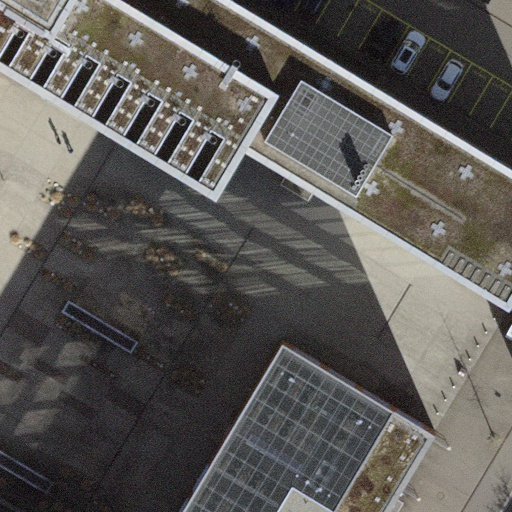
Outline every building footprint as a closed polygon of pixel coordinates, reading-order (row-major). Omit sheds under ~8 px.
[(304,191),(511,315),(511,314),(511,181),(207,0),(0,0),(0,75),(67,115),(218,205),(246,157),(304,191)] [(70,302),(65,311),(134,351),(139,342),(70,302)] [(0,418),(56,454),(113,364),(25,307),(0,348),(0,418)] [(401,511),(408,501),(414,491),(431,462),(269,367),(245,407),(200,483),(182,511),(401,511)] [(0,450),(0,462),(51,492),(56,484),(0,450)]
